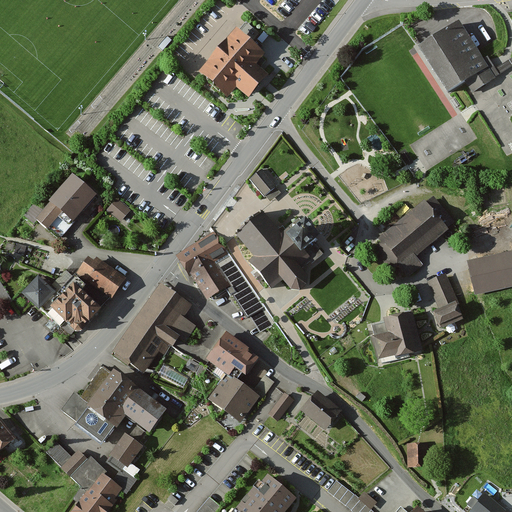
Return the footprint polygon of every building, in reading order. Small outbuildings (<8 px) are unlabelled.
[(485,64),(462,28),(422,54),(452,100),(468,89),(473,96),(500,78),(489,62),(485,64)] [(263,56),(236,34),(201,76),(228,98),(236,88),(249,98),(266,77),(253,67),(263,56)] [(511,58),(496,69),(500,75),(511,66),(511,58)] [(277,186),(262,170),(250,180),(266,197),(277,186)] [(97,196),(71,175),(36,219),(48,229),(60,214),(74,225),(97,196)] [(130,211),(116,200),(107,211),(121,222),(130,211)] [(448,232),(424,204),(378,244),(402,272),(448,232)] [(305,286),(306,276),(297,265),(320,246),(302,224),(283,239),(263,213),(236,235),(256,259),(250,264),(270,289),(281,280),(290,291),(299,292),(305,286)] [(229,253),(227,255),(214,234),(179,256),(190,273),(192,272),(207,296),(226,284),(246,316),(250,314),(260,330),(270,324),(260,308),(264,306),(229,253)] [(511,256),(470,267),(478,299),(511,290),(511,256)] [(95,264),(87,259),(78,272),(112,295),(124,278),(98,260),(95,264)] [(82,326),(100,306),(81,288),(85,284),(74,274),(57,292),(39,275),(22,293),(39,308),(46,300),(74,326),(74,329),(82,329),(82,326)] [(468,295),(456,300),(447,279),(429,287),(443,319),(439,321),(444,333),(466,324),(461,312),(474,306),(468,295)] [(0,280),(0,307),(1,308),(13,301),(0,280)] [(194,309),(163,289),(115,361),(144,380),(160,356),(166,360),(171,351),(176,354),(183,344),(187,346),(197,330),(185,322),(194,309)] [(425,358),(415,319),(387,326),(390,340),(377,343),(383,369),(425,358)] [(255,356),(226,335),(208,359),(228,373),(234,365),(244,372),(255,356)] [(163,364),(158,374),(184,385),(189,375),(163,364)] [(80,403),(74,398),(60,415),(103,448),(116,431),(119,434),(129,422),(154,441),(171,419),(117,377),(114,380),(104,372),(80,403)] [(241,385),(228,376),(210,399),(224,409),(241,385)] [(273,382),(265,376),(254,390),(263,397),(273,382)] [(256,396),(241,385),(224,409),(239,420),(256,396)] [(318,393),(302,414),(326,434),(343,413),(318,393)] [(293,401),(284,395),(270,416),(278,422),(293,401)] [(14,440),(0,422),(0,458),(13,448),(17,453),(26,447),(18,437),(14,440)] [(69,481),(85,498),(74,511),(111,511),(118,505),(116,503),(123,494),(127,498),(137,485),(134,483),(141,475),(133,469),(146,453),(127,439),(106,467),(119,476),(112,484),(108,481),(110,477),(91,462),(89,464),(84,460),(69,481)] [(427,443),(409,445),(410,468),(429,466),(427,443)] [(287,511),(297,500),(268,477),(240,511),(287,511)] [(373,511),(359,499),(341,483),(332,493),(351,509),(354,511),(373,511)] [(503,511),(486,497),(472,511),(503,511)] [(221,511),(225,508),(212,498),(200,511),(221,511)]
